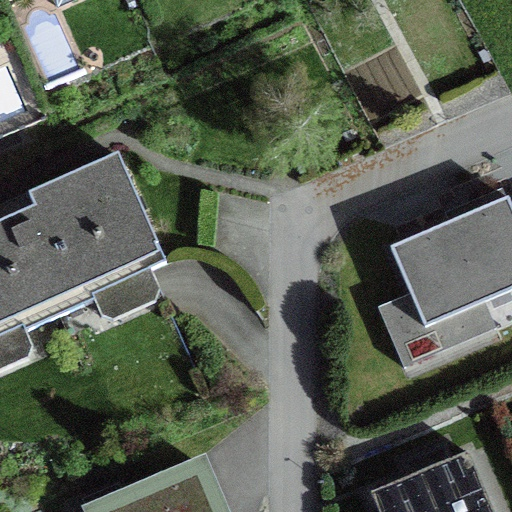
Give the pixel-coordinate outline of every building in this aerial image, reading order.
[(81,0),(49,0),(54,12),(81,0)] [(91,306),(89,301),(162,269),(114,161),(25,200),(31,213),(0,226),(0,340),(19,332),(21,337),(91,306)] [(405,371),(511,327),(511,197),(396,245),(417,297),(381,312),(405,371)] [(228,511),(209,465),(95,511),(228,511)] [(488,511),(470,466),(377,504),(379,511),(488,511)]
